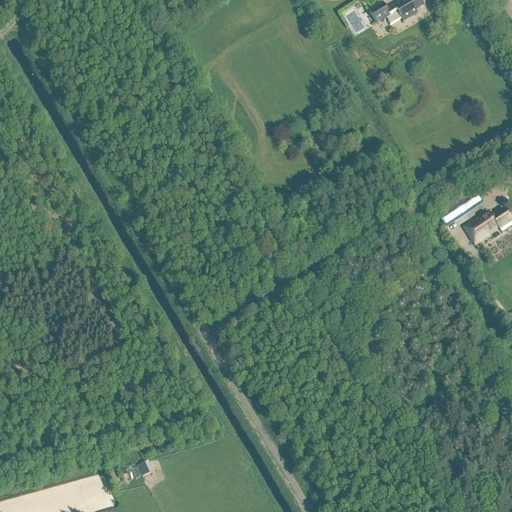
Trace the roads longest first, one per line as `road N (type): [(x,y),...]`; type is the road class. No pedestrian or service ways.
road 1 (unclassified): [(309,511),(215,354),(215,331),(511,151)]
road 2 (track): [(16,23),(198,334),(212,342)]
